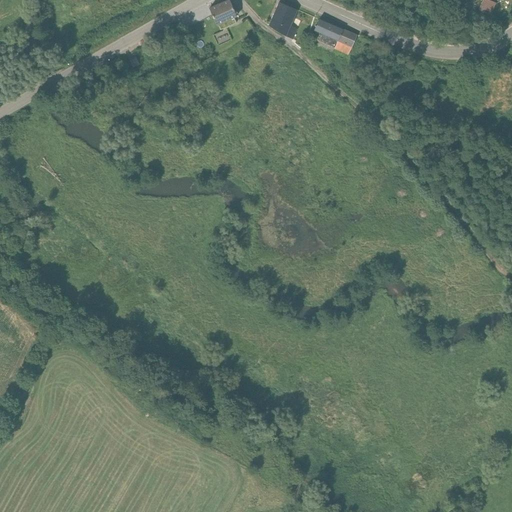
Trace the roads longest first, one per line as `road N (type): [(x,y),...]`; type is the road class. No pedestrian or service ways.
road 1 (track): [(511,278),(368,118),(239,0)]
road 2 (tertiary): [(0,113),(199,0)]
road 3 (tertiary): [(305,0),(436,51),(464,52),(511,35)]
